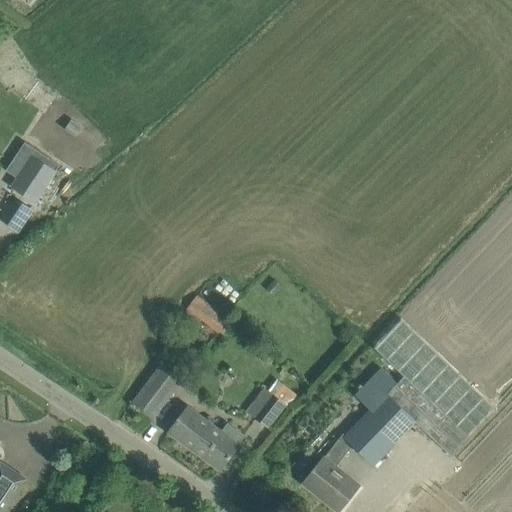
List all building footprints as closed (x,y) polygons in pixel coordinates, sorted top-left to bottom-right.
[(35,202),(55,173),(32,157),(12,187),(35,202)] [(5,223),(20,232),(33,210),(18,201),(5,223)] [(275,280),(267,289),(274,296),(283,287),(275,280)] [(189,307),(198,313),(219,328),(228,316),(198,294),(189,307)] [(403,321),(376,349),(405,376),(398,383),(386,396),(415,423),(421,429),(450,456),(452,454),(495,409),(403,321)] [(160,365),(132,403),(152,419),(181,381),(160,365)] [(370,411),(345,437),(353,446),(373,464),(415,423),(386,396),(398,383),(383,369),(356,397),(370,411)] [(274,397),(263,389),(246,411),(254,417),(267,427),(269,428),(285,405),(299,398),(283,385),(274,397)] [(221,431),(187,407),(169,433),(219,470),(238,444),(243,435),(227,423),(221,431)] [(343,434),(304,483),(339,511),(358,487),(335,468),(353,446),(345,437),(343,434)] [(0,511),(4,511),(25,481),(26,480),(25,478),(24,479),(1,463),(0,461),(0,511)]
